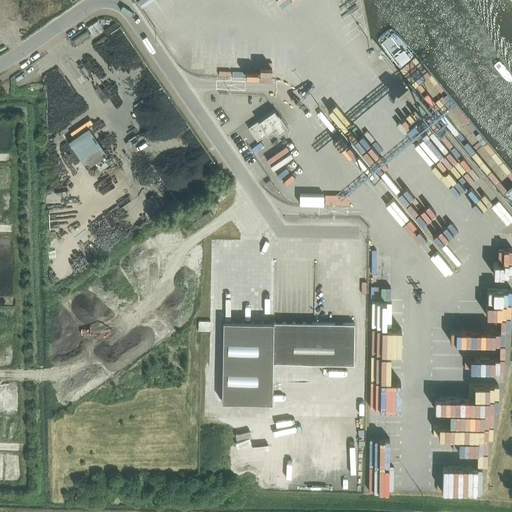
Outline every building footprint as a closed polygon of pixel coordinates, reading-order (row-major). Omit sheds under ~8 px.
[(98,21),(87,27),(93,36),(103,29),(98,21)] [(233,75),(259,75),(259,57),(246,57),(247,40),(234,40),(233,75)] [(207,44),(206,72),(219,73),(219,44),(207,44)] [(286,77),(286,68),(275,68),(274,77),(286,77)] [(278,133),(287,127),(278,113),(276,113),(274,109),(248,127),(257,141),(275,129),(278,133)] [(420,136),(433,158),(445,150),(444,148),(451,143),(440,125),(420,136)] [(107,154),(88,127),(67,141),(86,168),(107,154)] [(270,180),(265,183),(271,192),(276,189),(270,180)] [(511,215),(497,199),(487,207),(505,226),(511,218),(511,215)] [(445,274),(454,266),(439,247),(429,255),(445,274)] [(381,350),(402,350),(402,322),(392,322),(392,295),(390,295),(390,284),(373,284),(373,293),(377,293),(377,322),(381,322),(381,350)] [(470,338),(470,352),(505,353),(506,326),(511,326),(511,310),(482,309),(482,323),(462,323),(462,338),(470,338)] [(223,321),(221,402),(272,402),(272,363),(353,364),(354,323),(314,322),(273,322),(223,321)] [(382,382),(383,351),(372,351),(371,390),(382,390),(383,382),(382,382)] [(493,377),(494,364),(437,363),(436,378),(465,379),(465,380),(481,381),(482,377),(493,377)] [(369,474),(369,486),(397,487),(397,472),(399,472),(400,459),(389,459),(390,446),(399,446),(400,432),(385,431),(385,419),(380,419),(381,411),(383,411),(383,405),(371,405),(369,460),(372,460),(372,474),(369,474)] [(469,420),(469,429),(494,430),(494,405),(450,405),(450,408),(445,408),(445,420),(469,420)] [(454,486),(483,487),(483,461),(488,461),(489,447),(484,447),(484,432),(445,431),(445,446),(460,446),(459,452),(465,452),(464,459),(439,459),(438,475),(454,475),(454,486)]
